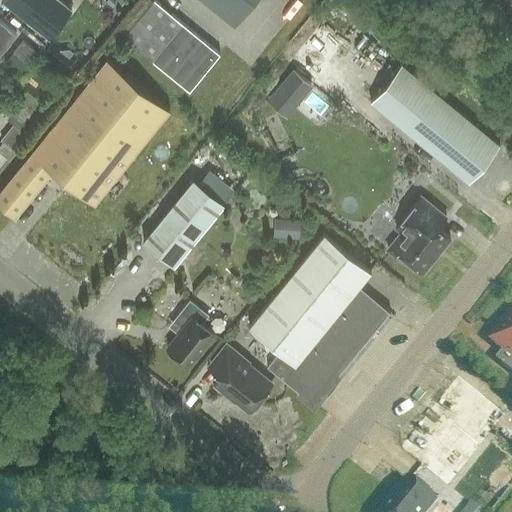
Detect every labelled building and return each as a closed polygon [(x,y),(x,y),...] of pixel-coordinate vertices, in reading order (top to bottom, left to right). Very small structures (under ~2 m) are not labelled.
[(48,0),(1,0),(0,2),(0,6),(44,43),(67,15),(48,0)] [(184,23),(155,0),(150,0),(122,35),(153,61),(190,91),(221,53),(184,23)] [(205,0),(235,24),(254,0),(205,0)] [(0,55),(17,34),(0,19),(0,55)] [(42,56),(24,40),(13,52),(32,68),(42,56)] [(52,43),(45,52),(71,71),(81,59),(69,49),(61,50),(52,43)] [(171,109),(166,105),(108,58),(0,192),(0,203),(15,216),(54,168),(96,202),(171,109)] [(402,62),(371,101),(469,182),(501,143),(402,62)] [(272,96),(291,113),(319,82),(300,65),(272,96)] [(175,265),(225,203),(194,178),(144,240),(175,265)] [(402,231),(389,249),(402,260),(405,256),(424,271),(435,257),(433,255),(440,246),(443,248),(451,237),(438,227),(447,216),(422,196),(397,227),(402,231)] [(301,219),(276,218),(274,237),(300,239),(301,219)] [(250,325),(280,350),(268,366),(315,404),(391,311),(360,285),(372,270),(325,232),(250,325)] [(168,347),(189,364),(215,333),(202,323),(209,315),(191,299),(175,319),(184,327),(168,347)] [(509,359),(502,368),(511,376),(511,313),(500,328),(502,329),(490,344),(509,359)] [(224,373),(215,385),(229,396),(231,393),(252,409),(272,384),(238,357),(241,354),(227,343),(211,363),(224,373)] [(511,411),(463,374),(406,448),(455,486),(511,412),(511,411)] [(52,408),(59,400),(52,394),(45,402),(52,408)] [(428,511),(435,504),(410,483),(386,511),(428,511)]
